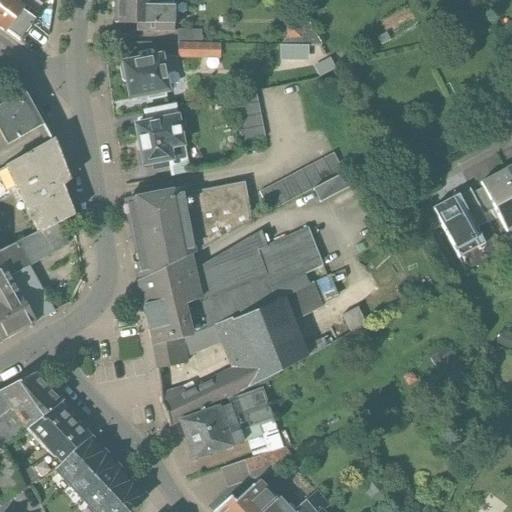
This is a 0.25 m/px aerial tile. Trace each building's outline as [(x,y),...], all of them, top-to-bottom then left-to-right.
[(6,0),(0,0),(0,26),(6,31),(21,12),(6,0)] [(115,0),(116,25),(138,26),(138,31),(171,32),(172,9),(156,8),(155,0),(115,0)] [(21,12),(6,31),(14,37),(29,18),(21,12)] [(182,42),(182,58),(226,56),(225,41),(182,42)] [(161,57),(123,64),(122,65),(121,67),(124,82),(126,84),(128,83),(131,100),(146,97),(147,102),(166,99),(165,93),(167,93),(161,57)] [(254,93),(232,97),(242,145),(264,141),(254,93)] [(25,95),(0,108),(0,136),(6,148),(43,128),(41,124),(45,121),(37,107),(33,109),(25,95)] [(180,113),(138,122),(149,173),(192,163),(180,113)] [(51,143),(7,168),(24,200),(22,201),(38,234),(56,225),(72,217),(56,186),(66,181),(66,179),(59,165),(51,143)] [(333,154),(260,193),(270,213),(312,191),(343,175),(333,154)] [(511,183),(505,171),(481,184),(483,188),(494,210),(507,233),(511,230),(511,183)] [(343,175),(312,191),(320,204),(350,188),(343,175)] [(244,183),(126,207),(141,281),(177,264),(226,237),(253,222),(244,183)] [(494,210),(483,188),(472,194),(484,215),(494,210)] [(472,194),(470,189),(469,190),(470,192),(459,197),(476,229),(487,224),(488,224),(472,194)] [(459,197),(458,195),(433,209),(459,259),(484,245),(476,229),(459,197)] [(38,234),(0,252),(0,262),(4,269),(9,278),(26,270),(68,246),(56,225),(38,234)] [(268,247),(259,252),(274,290),(304,276),(323,267),(308,229),(268,247)] [(177,264),(141,281),(138,283),(139,289),(152,349),(180,336),(216,323),(231,317),(278,300),(274,290),(259,252),(268,247),(262,232),(195,270),(193,264),(192,256),(177,264)] [(9,278),(4,269),(0,271),(0,305),(6,315),(0,317),(0,340),(1,342),(36,323),(28,309),(25,304),(9,278)] [(51,315),(26,270),(9,278),(25,304),(28,309),(36,323),(51,315)] [(309,287),(304,276),(274,290),(278,300),(279,302),(282,300),(309,287)] [(309,287),(282,300),(290,322),(321,308),(320,305),(336,296),(327,279),(309,287)] [(279,302),(256,313),(279,374),(303,360),(299,348),(290,322),(282,300),(279,302)] [(353,308),(339,315),(350,335),(364,327),(353,308)] [(256,313),(232,318),(237,333),(248,361),(256,384),(279,374),(256,313)] [(231,317),(216,323),(222,338),(237,333),(232,318),(231,317)] [(216,323),(180,336),(186,355),(223,341),(222,338),(216,323)] [(237,333),(222,338),(223,341),(233,368),(248,361),(237,333)] [(180,336),(152,349),(156,371),(188,361),(186,355),(180,336)] [(322,340),(299,348),(303,360),(325,348),(322,340)] [(233,368),(184,392),(181,387),(161,397),(162,405),(170,429),(183,422),(256,384),(248,361),(233,368)] [(35,376),(0,393),(0,442),(3,448),(26,432),(61,407),(63,405),(35,376)] [(230,404),(183,422),(199,463),(246,445),(230,404)] [(26,432),(48,455),(18,476),(25,489),(37,482),(39,484),(56,472),(65,466),(63,463),(77,450),(75,448),(90,438),(61,407),(26,432)] [(143,496),(89,438),(90,438),(75,448),(77,450),(63,463),(65,466),(56,472),(93,511),(133,511),(132,511),(142,501),(143,496)] [(281,451),(270,455),(276,471),(287,466),(281,451)] [(270,455),(245,464),(249,476),(251,482),(260,477),(260,478),(276,471),(270,455)] [(245,463),(222,471),(226,483),(249,476),(245,464),(245,463)] [(18,476),(14,468),(0,475),(0,485),(8,499),(25,489),(18,476)] [(285,511),(259,482),(236,504),(230,497),(213,511),(285,511)] [(316,496),(297,511),(324,511),(327,509),(316,496)]
